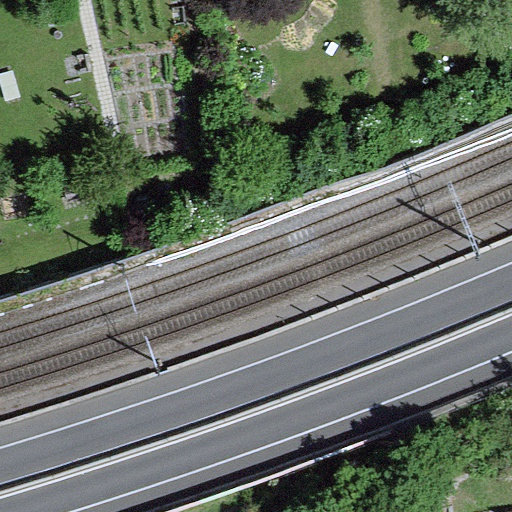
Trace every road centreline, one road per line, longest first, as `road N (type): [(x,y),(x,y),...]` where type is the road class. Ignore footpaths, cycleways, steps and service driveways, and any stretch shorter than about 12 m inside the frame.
road 1 (motorway): [(511,282),(238,388),(0,468)]
road 2 (motorway): [(12,511),(257,434),(511,331)]
